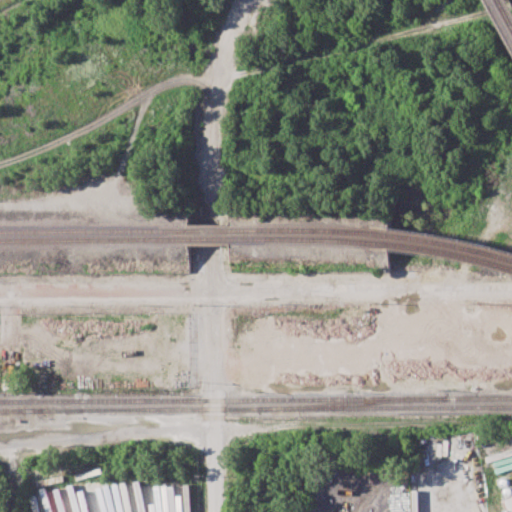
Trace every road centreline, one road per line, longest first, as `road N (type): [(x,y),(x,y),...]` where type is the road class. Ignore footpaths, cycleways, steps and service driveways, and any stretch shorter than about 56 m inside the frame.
road 1 (residential): [(511,290),(0,293)]
road 2 (residential): [(211,292),(217,511)]
